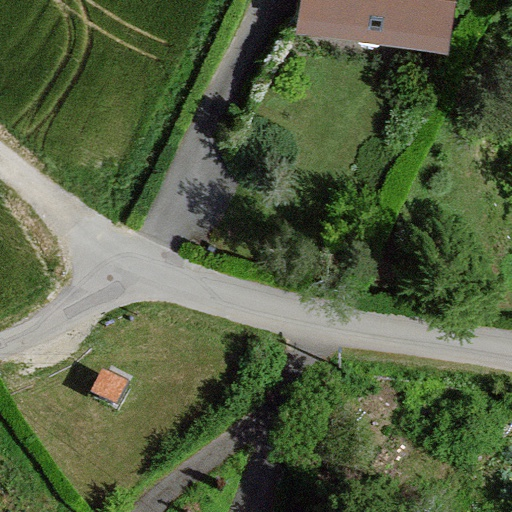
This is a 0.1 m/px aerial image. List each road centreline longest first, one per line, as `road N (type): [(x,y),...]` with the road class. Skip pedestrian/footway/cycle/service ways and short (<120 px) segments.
road 1 (residential): [(511,351),(266,307),(141,264)]
road 2 (track): [(0,157),(141,264)]
road 3 (unclassified): [(141,264),(58,321),(0,347)]
